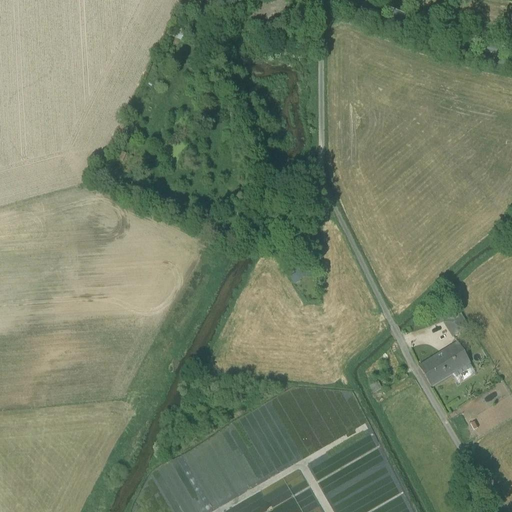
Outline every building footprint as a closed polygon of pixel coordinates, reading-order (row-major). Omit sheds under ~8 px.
[(307,24),(287,16),(284,23),(304,32),(307,24)] [(293,194),(296,207),(303,205),(299,192),(293,194)] [(291,262),(298,281),(305,278),(298,259),(291,262)] [(445,324),(453,337),(465,329),(457,316),(445,324)] [(457,345),(435,359),(419,369),(431,387),(447,378),(452,374),(469,364),(457,345)] [(469,364),(452,374),(458,384),(475,373),(469,364)] [(378,383),(369,387),(373,395),(382,390),(378,383)] [(489,403),(492,409),(501,404),(498,398),(489,403)]
